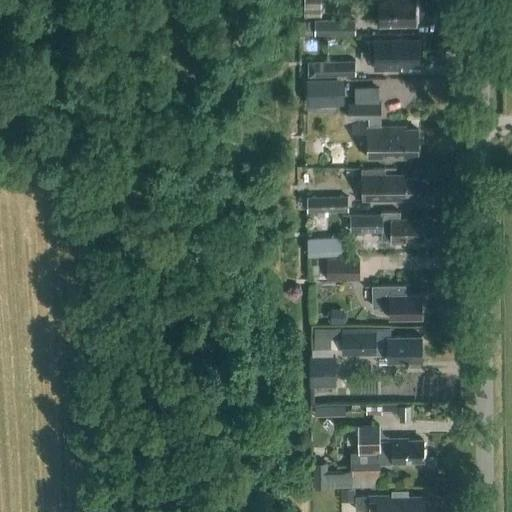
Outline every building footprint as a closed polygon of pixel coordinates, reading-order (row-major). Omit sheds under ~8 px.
[(321,16),(321,0),(304,0),(305,16),(321,16)] [(378,0),(379,24),(416,23),(415,0),(378,0)] [(300,34),(356,34),(356,21),(300,22),(300,34)] [(419,64),(418,38),(374,39),(374,69),(402,68),(402,65),(419,64)] [(356,75),(356,59),(315,60),(316,75),(356,75)] [(381,125),(381,103),(380,88),(356,88),(356,103),(349,103),(349,118),(369,117),(369,126),(368,126),(368,157),(396,157),(396,156),(418,156),(418,153),(420,150),(420,144),(418,143),(418,128),(405,129),(405,125),(381,125)] [(384,174),(384,169),(362,169),(362,198),(406,198),(406,196),(420,196),(420,176),(405,176),(405,174),(384,174)] [(308,212),(350,212),(350,196),(308,196),(308,212)] [(421,218),(400,219),(400,211),(381,211),(381,214),(350,214),(351,230),(382,230),(382,239),(391,239),(391,242),(405,241),(405,237),(421,237),(421,218)] [(308,239),(308,253),(323,253),(323,239),(308,239)] [(327,257),(327,278),(360,278),(360,257),(327,257)] [(405,294),(405,284),(373,285),(373,306),(390,306),(390,317),(422,317),(421,293),(405,294)] [(392,335),(392,328),(315,327),(314,348),(343,348),(343,353),(376,353),(376,348),(388,348),(388,360),(422,360),(422,335),(392,335)] [(335,386),(336,356),(310,356),(309,385),(335,386)] [(320,412),(349,411),(348,398),(320,399),(320,412)] [(379,438),(379,426),(359,426),(360,451),(350,451),(350,468),(327,468),(327,461),(314,461),(315,486),(352,486),(361,486),(360,480),(380,479),(379,462),(392,461),(392,462),(406,461),(406,459),(424,459),(423,439),(408,439),(408,437),(379,438)] [(408,495),(408,494),(408,490),(392,490),(392,494),(370,494),(356,495),(356,509),(370,509),(369,511),(424,511),(424,495),(408,495)]
